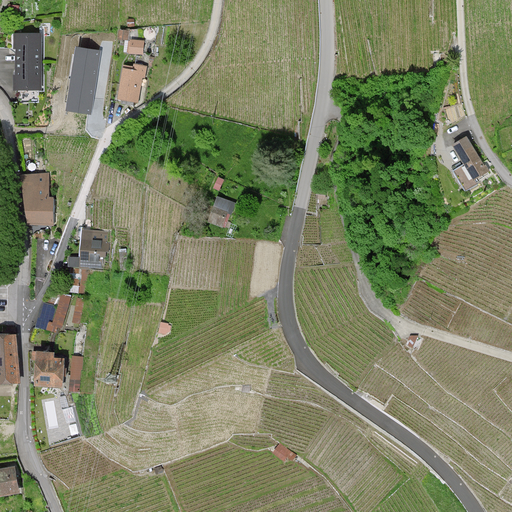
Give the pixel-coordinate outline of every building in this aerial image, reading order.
[(134,19),(127,19),(128,28),(135,27),(134,19)] [(129,30),(119,30),(118,39),(129,40),(129,30)] [(42,33),(12,34),(13,49),(16,49),(15,75),(13,75),(14,91),(42,90),(42,33)] [(142,53),(143,41),(129,40),(127,52),(142,53)] [(99,53),(79,50),(69,108),(89,111),(99,53)] [(148,66),(134,64),(133,66),(124,65),(118,99),(139,103),(143,78),(145,79),(148,66)] [(466,189),(477,183),(475,180),(488,171),(483,164),(467,137),(453,145),(465,164),(454,171),(466,189)] [(49,174),(25,176),(31,224),(53,224),(53,199),(49,199),(49,174)] [(224,180),(219,177),(213,188),(220,191),(224,180)] [(236,203),(217,196),(208,221),(226,228),(236,203)] [(109,231),(82,229),(79,258),(68,256),(68,267),(80,267),(101,268),(102,257),(106,257),(106,252),(109,252),(110,243),(108,243),(109,231)] [(80,270),(71,269),(69,291),(78,292),(80,270)] [(42,301),(35,327),(58,333),(60,328),(63,329),(71,295),(61,294),(57,305),(42,301)] [(85,299),(76,297),(72,323),(80,324),(85,299)] [(169,324),(161,322),(159,333),(166,334),(169,324)] [(17,334),(0,334),(0,384),(18,384),(17,334)] [(418,335),(409,335),(406,344),(412,348),(418,335)] [(37,351),(34,386),(63,388),(65,358),(54,358),(54,352),(37,351)] [(84,356),(72,356),(69,391),(79,392),(81,370),(82,371),(84,356)] [(297,455),(280,443),(273,453),(284,461),(288,457),(292,461),(297,455)] [(164,472),(162,466),(155,468),(156,474),(164,472)] [(14,469),(0,471),(0,494),(18,492),(14,469)]
